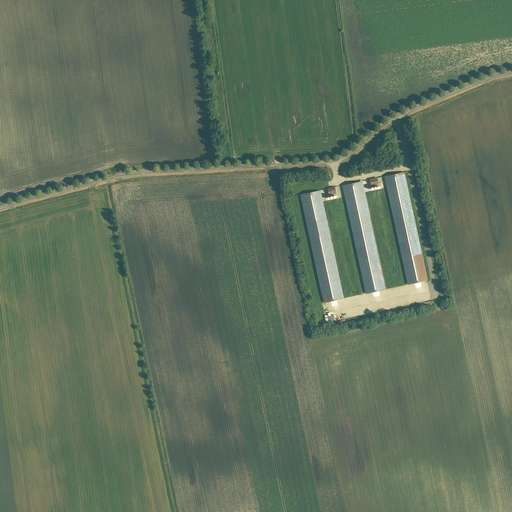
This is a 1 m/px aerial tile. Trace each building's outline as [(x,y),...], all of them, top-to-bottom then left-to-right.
[(384,176),(407,285),(428,281),(405,172),(384,176)] [(370,180),(371,187),(379,185),(377,178),(370,180)] [(343,186),(366,294),(386,290),(363,181),(343,186)] [(326,189),(328,195),(335,194),(334,187),(326,189)] [(300,194),(323,303),(343,299),(320,190),(300,194)]
